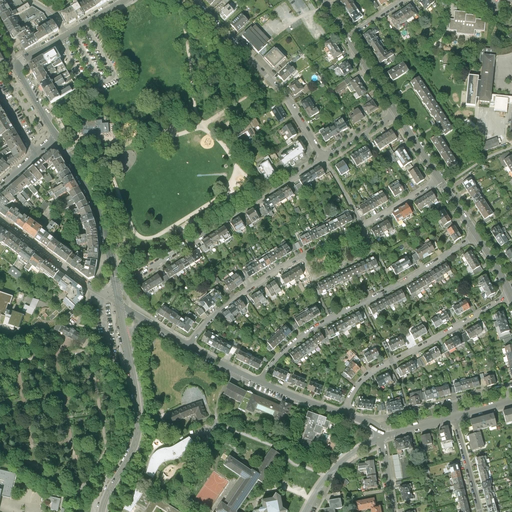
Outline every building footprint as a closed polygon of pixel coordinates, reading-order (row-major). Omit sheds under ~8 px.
[(92,0),(87,0),(78,5),(84,15),(90,12),(97,8),(92,0)] [(342,2),(347,10),(354,5),(352,2),(354,1),(353,0),(344,0),(345,0),(342,2)] [(431,7),(424,0),(418,0),(418,1),(420,3),(419,3),(422,7),(423,7),(426,10),(426,9),(427,10),(431,7)] [(511,0),(500,0),(499,5),(509,10),(508,11),(511,12),(511,0)] [(8,5),(11,11),(17,7),(14,1),(8,5)] [(11,11),(1,18),(4,24),(14,18),(30,8),(26,2),(23,4),(17,7),(11,11)] [(71,6),(72,7),(79,19),(79,18),(80,19),(82,18),(84,16),(84,15),(78,5),(77,2),(71,6)] [(7,5),(0,9),(0,16),(1,18),(11,11),(8,5),(7,5)] [(228,5),(221,12),(227,18),(234,11),(228,5)] [(354,5),(347,10),(351,17),(359,12),(354,5)] [(400,13),(406,22),(413,18),(414,19),(418,16),(413,9),(412,9),(410,6),(403,10),(402,10),(401,11),(400,12),(400,13)] [(30,8),(14,18),(20,29),(26,25),(33,21),(44,14),(32,7),(30,8)] [(67,23),(68,25),(76,20),(79,19),(72,7),(69,9),(69,8),(65,11),(64,10),(59,13),(65,24),(67,23)] [(363,18),(359,12),(351,17),(355,23),(363,18)] [(406,22),(400,13),(398,12),(397,13),(397,15),(390,19),(393,22),(392,23),(397,30),(401,27),(400,26),(406,22)] [(466,13),(454,12),(454,17),(454,20),(449,20),(448,31),(456,32),(456,34),(474,36),(475,31),(484,32),(485,20),(476,19),(476,16),(466,15),(466,13)] [(33,21),(36,26),(40,24),(45,21),(48,20),(47,19),(47,20),(44,15),(44,14),(33,21)] [(247,21),(241,15),(230,25),(237,31),(247,21)] [(14,18),(4,24),(8,30),(10,35),(20,29),(14,18)] [(48,20),(45,21),(47,24),(53,34),(58,31),(53,22),(52,21),(51,21),(49,18),(47,19),(48,20)] [(26,25),(27,28),(29,31),(35,27),(36,26),(33,21),(26,25)] [(53,34),(47,24),(45,25),(46,26),(42,28),(48,37),(51,35),(53,34)] [(241,37),(258,54),(265,47),(264,46),(270,40),(255,25),(252,28),(251,27),(241,37)] [(36,30),(35,27),(29,31),(32,36),(34,35),(38,33),(36,30)] [(366,35),(371,43),(379,38),(377,34),(382,31),(379,27),(366,35)] [(20,29),(10,35),(12,38),(14,40),(18,37),(29,31),(27,28),(22,31),(20,29)] [(38,33),(39,35),(35,37),(38,43),(43,39),(48,37),(42,28),(40,30),(39,29),(39,28),(36,30),(38,33)] [(29,31),(18,37),(20,40),(21,43),(32,36),(29,31)] [(32,36),(21,43),(23,47),(25,50),(35,44),(38,43),(35,37),(34,35),(32,36)] [(375,50),(383,45),(379,38),(371,43),(375,50)] [(337,48),(332,40),(324,45),(329,53),(337,48)] [(383,45),(375,50),(380,56),(388,51),(383,45)] [(511,52),(511,46),(508,48),(504,49),(499,50),(495,50),(481,49),(479,63),(483,63),(484,56),(492,57),(492,55),(498,55),(503,55),(509,53),(511,52)] [(342,56),(337,48),(329,53),(326,55),(328,57),(330,56),(333,60),(334,61),(336,59),(342,56)] [(50,63),(52,66),(54,69),(62,64),(60,60),(62,59),(56,49),(43,57),(48,65),(50,63)] [(277,49),(276,50),(274,49),(263,59),(274,71),(286,59),(277,49)] [(395,51),(391,53),(389,50),(388,51),(380,56),(384,63),(397,54),(395,51)] [(511,105),(511,107),(509,135),(511,135),(511,97),(490,95),(494,58),(492,57),(484,56),(483,63),(481,82),(478,82),(478,77),(469,76),(465,106),(475,107),(476,99),(479,99),(479,102),(495,103),(494,111),(506,112),(507,104),(511,105)] [(31,70),(33,73),(42,68),(48,65),(43,57),(28,66),(31,70)] [(347,63),(339,69),(344,77),(352,72),(347,63)] [(390,73),(396,82),(412,72),(406,63),(390,73)] [(62,64),(54,69),(56,72),(58,75),(66,70),(63,64),(62,64)] [(36,78),(37,80),(54,69),(52,66),(44,71),(42,68),(33,73),(35,77),(36,78)] [(278,76),(284,82),(296,71),(293,69),(292,70),(288,66),(278,76)] [(38,82),(40,86),(50,80),(48,77),(56,72),(54,69),(37,80),(38,82)] [(43,91),(44,92),(70,76),(68,73),(53,81),(53,82),(53,83),(52,84),(50,80),(40,86),(43,91)] [(348,87),(350,90),(360,84),(355,75),(345,82),(348,87)] [(44,93),(47,98),(57,92),(54,88),(56,88),(57,89),(72,80),(70,76),(44,92),(44,93)] [(445,133),(432,141),(452,171),(462,164),(459,158),(453,150),(447,141),(445,137),(456,130),(422,77),(412,83),(417,90),(426,103),(434,117),(443,129),(445,133)] [(296,96),(303,90),(296,82),(289,88),(296,96)] [(336,94),(348,87),(345,82),(333,89),(336,94)] [(358,96),(365,91),(360,84),(350,90),(355,98),(358,96)] [(50,102),(51,104),(77,88),(75,85),(62,92),(62,93),(62,94),(59,96),(57,92),(47,98),(48,99),(50,102)] [(370,98),(369,98),(365,91),(358,96),(362,103),(365,101),(367,105),(372,102),(370,98)] [(300,103),(305,111),(314,105),(309,97),(300,103)] [(367,105),(364,108),(368,115),(377,110),(372,102),(367,105)] [(7,117),(0,103),(0,138),(3,137),(15,130),(13,127),(7,117)] [(272,111),(270,113),(274,119),(276,117),(279,122),(286,118),(279,107),(278,104),(271,109),(272,111)] [(305,111),(310,118),(319,113),(314,105),(305,111)] [(350,117),(355,125),(364,118),(358,109),(352,113),(353,115),(350,117)] [(248,122),(253,129),(260,125),(255,118),(248,122)] [(81,122),(81,135),(89,135),(103,134),(110,134),(109,124),(102,125),(102,121),(81,122)] [(257,137),(253,129),(248,122),(231,133),(235,139),(248,131),(253,139),(257,137)] [(335,126),(339,133),(346,129),(342,122),(335,126)] [(284,134),(288,140),(290,139),(296,135),(290,125),(279,131),(281,136),(284,134)] [(335,126),(328,131),(333,137),(339,133),(335,126)] [(323,129),(319,132),(325,142),(333,137),(328,131),(328,130),(325,131),(323,129)] [(15,130),(3,137),(7,146),(19,138),(17,133),(15,130)] [(392,131),(384,136),(389,145),(397,140),(392,131)] [(389,145),(384,136),(375,142),(380,151),(389,145)] [(19,138),(7,146),(9,150),(0,155),(0,156),(3,160),(11,154),(23,146),(23,145),(19,138)] [(497,138),(475,146),(478,154),(499,146),(497,138)] [(297,148),(280,159),(284,166),(287,168),(304,156),(303,152),(307,150),(304,146),(304,143),(303,141),(299,142),(299,141),(294,143),(297,148)] [(13,157),(4,163),(11,170),(20,162),(28,155),(23,146),(11,154),(13,157)] [(365,146),(358,151),(364,162),(365,163),(372,156),(365,146)] [(394,153),(399,160),(407,154),(403,148),(394,153)] [(358,151),(351,156),(357,166),(364,162),(358,151)] [(50,161),(52,164),(61,159),(61,158),(58,153),(55,152),(52,152),(42,160),(46,164),(50,161)] [(275,152),(269,156),(273,163),(280,159),(275,152)] [(394,153),(389,156),(393,163),(399,160),(394,153)] [(407,154),(399,160),(404,167),(408,165),(410,163),(412,162),(407,154)] [(61,159),(52,164),(54,166),(51,168),(52,170),(55,169),(56,170),(65,165),(64,163),(61,159)] [(0,178),(1,179),(2,178),(5,175),(11,170),(4,163),(3,160),(0,163),(0,162),(0,178)] [(36,166),(34,168),(41,176),(44,173),(46,171),(43,167),(46,164),(42,160),(38,164),(36,166)] [(276,174),(268,161),(258,167),(266,180),(276,174)] [(349,170),(342,161),(335,166),(342,175),(349,170)] [(66,166),(65,165),(56,170),(59,176),(68,171),(66,166)] [(321,166),(313,171),(319,179),(327,174),(321,166)] [(30,171),(29,172),(38,183),(43,178),(41,176),(34,168),(30,171)] [(414,169),(409,173),(410,174),(413,178),(420,174),(416,168),(414,169)] [(71,175),(68,171),(59,176),(57,178),(58,179),(60,178),(61,180),(60,180),(59,180),(55,182),(57,185),(62,182),(72,176),(71,175)] [(313,171),(306,176),(311,184),(319,179),(313,171)] [(25,176),(23,177),(33,187),(38,183),(29,172),(25,176)] [(53,180),(49,174),(47,176),(44,173),(41,176),(43,178),(47,183),(53,180)] [(416,184),(417,185),(424,180),(420,174),(413,178),(416,184)] [(72,176),(62,182),(64,186),(62,186),(61,186),(52,192),(54,195),(75,182),(74,181),(72,176)] [(306,176),(298,181),(303,189),(311,184),(306,176)] [(18,182),(13,186),(27,202),(30,199),(22,191),(27,187),(35,195),(37,193),(33,187),(23,177),(18,182)] [(462,183),(466,191),(475,185),(470,178),(462,183)] [(407,191),(401,181),(396,184),(402,194),(407,191)] [(75,182),(54,195),(56,199),(66,193),(66,192),(65,191),(67,191),(69,194),(78,188),(75,183),(75,182)] [(402,194),(396,184),(391,187),(398,197),(402,194)] [(466,191),(470,197),(479,191),(475,185),(466,191)] [(11,187),(7,191),(14,199),(17,196),(18,197),(17,198),(23,205),(27,202),(13,186),(11,187)] [(289,187),(282,191),(287,199),(294,195),(289,187)] [(78,188),(69,194),(72,198),(71,199),(70,198),(64,201),(66,204),(82,194),(81,193),(78,188)] [(5,193),(1,196),(10,206),(12,204),(17,209),(20,206),(14,199),(7,191),(6,192),(5,193)] [(282,191),(275,195),(281,204),(287,199),(282,191)] [(483,199),(479,191),(470,197),(475,204),(483,199)] [(431,192),(426,195),(432,204),(437,201),(431,192)] [(382,196),(386,203),(390,201),(389,199),(385,193),(381,196),(382,196)] [(83,195),(82,194),(66,204),(63,206),(65,210),(74,204),(73,203),(74,202),(76,206),(85,200),(83,195)] [(281,204),(275,195),(268,199),(273,208),(281,204)] [(426,195),(422,198),(428,207),(432,204),(426,195)] [(0,197),(0,213),(6,218),(10,212),(7,209),(10,206),(1,196),(0,197)] [(382,205),(378,198),(374,201),(378,208),(382,205)] [(422,198),(418,201),(424,210),(428,207),(422,198)] [(273,208),(268,199),(261,204),(266,213),(273,208)] [(378,208),(374,201),(373,199),(369,201),(374,210),(378,208)] [(488,206),(483,199),(475,204),(474,204),(479,212),(488,206)] [(85,200),(76,206),(78,210),(77,211),(75,210),(72,212),(73,215),(89,207),(86,202),(85,200)] [(49,205),(45,201),(35,214),(39,218),(49,205)] [(374,210),(369,201),(365,203),(371,212),(374,210)] [(418,201),(413,204),(419,213),(424,210),(418,201)] [(371,212),(365,203),(361,205),(363,208),(359,210),(363,217),(371,212)] [(488,206),(479,212),(484,220),(489,217),(493,214),(488,206)] [(89,207),(73,215),(75,218),(78,216),(79,215),(80,214),(82,218),(92,214),(91,213),(90,208),(89,207)] [(399,211),(406,222),(413,218),(405,207),(399,211)] [(253,209),(245,214),(253,225),(261,220),(253,209)] [(10,212),(6,218),(11,222),(15,224),(21,216),(18,214),(19,212),(16,210),(15,212),(12,210),(10,212)] [(437,214),(441,220),(447,216),(443,210),(437,214)] [(406,222),(399,211),(392,215),(399,226),(406,222)] [(92,214),(82,218),(83,222),(81,222),(82,225),(94,221),(94,220),(92,214)] [(352,215),(347,217),(351,225),(356,223),(352,215)] [(23,230),(29,222),(27,221),(28,220),(27,219),(25,217),(23,218),(21,216),(15,224),(19,228),(23,230)] [(447,216),(441,220),(444,226),(451,222),(447,216)] [(37,217),(33,222),(40,227),(44,222),(37,217)] [(246,228),(240,217),(230,224),(236,234),(246,228)] [(347,217),(343,219),(347,228),(351,225),(347,217)] [(29,222),(23,230),(32,237),(34,239),(35,240),(42,231),(43,229),(42,228),(40,227),(33,222),(31,220),(29,222)] [(387,220),(383,222),(388,231),(393,229),(387,220)] [(86,230),(96,228),(95,222),(94,221),(82,225),(83,227),(85,227),(86,230)] [(339,221),(334,223),(339,231),(343,229),(339,221)] [(42,231),(35,240),(40,243),(41,244),(48,235),(55,225),(52,222),(45,232),(46,232),(46,233),(42,231)] [(383,222),(379,225),(384,234),(388,231),(383,222)] [(334,223),(330,225),(335,233),(339,231),(334,223)] [(499,237),(508,230),(506,227),(504,228),(502,224),(494,229),(499,237)] [(48,235),(41,244),(42,245),(47,249),(54,240),(50,237),(51,236),(52,237),(59,227),(55,225),(48,235)] [(330,225),(326,227),(331,235),(335,233),(330,225)] [(379,225),(374,228),(380,236),(384,234),(379,225)] [(448,230),(452,236),(458,231),(455,226),(448,230)] [(231,238),(225,227),(215,233),(221,243),(222,244),(231,238)] [(96,228),(86,230),(87,236),(85,236),(76,237),(77,241),(98,238),(97,237),(96,228)] [(323,228),(319,230),(323,239),(327,237),(323,228)] [(374,228),(370,230),(375,239),(380,236),(374,228)] [(319,230),(314,232),(319,241),(323,239),(319,230)] [(508,230),(499,237),(504,245),(511,240),(511,239),(509,235),(511,234),(508,230)] [(452,236),(455,242),(462,237),(458,231),(452,236)] [(6,232),(0,240),(0,243),(2,245),(3,243),(7,247),(14,238),(12,236),(6,232)] [(314,232),(311,234),(315,243),(319,241),(314,232)] [(221,243),(215,233),(209,237),(215,246),(221,243)] [(311,234),(306,236),(310,245),(315,243),(311,234)] [(306,236),(302,239),(303,242),(306,247),(310,245),(306,236)] [(215,246),(209,237),(200,243),(205,252),(215,246)] [(20,243),(14,238),(7,247),(20,256),(26,247),(20,243)] [(89,249),(98,249),(98,240),(98,238),(77,241),(78,245),(86,244),(88,244),(89,249)] [(54,240),(47,249),(53,253),(54,254),(60,245),(54,240)] [(429,241),(422,246),(427,253),(434,249),(429,241)] [(306,247),(303,242),(292,247),(294,252),(306,247)] [(60,245),(54,254),(60,258),(66,262),(72,254),(60,245)] [(285,245),(281,248),(286,255),(290,253),(285,245)] [(422,246),(414,251),(419,258),(427,253),(422,246)] [(28,249),(26,247),(20,256),(18,259),(28,266),(36,255),(35,254),(28,249)] [(281,248),(277,250),(281,258),(286,255),(281,248)] [(277,250),(273,253),(277,260),(281,258),(277,250)] [(80,254),(71,266),(75,269),(76,270),(79,265),(82,261),(84,259),(84,258),(82,256),(82,255),(82,251),(80,252),(80,254)] [(198,251),(193,255),(198,263),(203,259),(198,251)] [(464,256),(467,260),(474,255),(471,251),(464,256)] [(70,265),(71,266),(80,254),(77,252),(75,254),(75,255),(76,256),(75,256),(72,254),(66,262),(67,263),(70,265)] [(273,253),(268,255),(273,263),(277,260),(273,253)] [(38,256),(36,255),(28,266),(25,270),(29,273),(33,267),(37,270),(38,269),(40,270),(41,270),(46,262),(38,256)] [(193,255),(188,258),(193,266),(198,263),(193,255)] [(268,255),(264,258),(269,266),(273,263),(268,255)] [(467,260),(470,265),(477,260),(474,255),(467,260)] [(374,257),(370,259),(376,271),(380,269),(374,257)] [(188,258),(182,261),(187,269),(193,266),(188,258)] [(264,258),(260,260),(265,268),(269,266),(264,258)] [(403,271),(411,267),(406,258),(398,262),(403,271)] [(370,259),(365,261),(371,273),(376,271),(370,259)] [(260,260),(256,263),(260,271),(265,268),(260,260)] [(477,260),(470,265),(474,271),(481,266),(477,260)] [(98,262),(89,261),(88,261),(88,265),(86,265),(87,264),(83,263),(82,266),(84,267),(96,269),(97,267),(98,262)] [(182,261),(177,265),(182,273),(187,269),(182,261)] [(371,273),(365,261),(361,263),(367,275),(371,273)] [(51,265),(46,262),(41,270),(53,279),(59,272),(51,265)] [(396,275),(403,271),(398,262),(391,267),(396,275)] [(256,263),(251,266),(256,273),(260,271),(256,263)] [(361,263),(357,265),(363,277),(367,275),(361,263)] [(447,263),(443,265),(447,273),(451,270),(447,263)] [(79,265),(76,270),(89,280),(91,279),(95,278),(96,271),(96,269),(84,267),(84,268),(79,265)] [(177,265),(172,268),(177,276),(182,273),(177,265)] [(357,265),(353,267),(358,279),(363,277),(357,265)] [(443,265),(439,268),(443,275),(447,273),(443,265)] [(251,266),(247,268),(252,276),(256,273),(251,266)] [(299,266),(295,269),(299,277),(304,274),(299,266)] [(358,279),(353,267),(348,269),(354,281),(358,279)] [(172,268),(167,272),(172,279),(177,276),(172,268)] [(247,268),(243,271),(248,278),(252,276),(247,268)] [(439,268),(435,270),(440,277),(443,275),(439,268)] [(295,269),(290,272),(294,279),(299,277),(295,269)] [(348,269),(344,271),(350,283),(354,281),(348,269)] [(435,270),(431,272),(436,280),(440,277),(435,270)] [(344,271),(340,273),(346,285),(350,283),(344,271)] [(63,275),(59,272),(53,279),(54,280),(53,281),(58,285),(59,284),(60,284),(66,277),(63,275)] [(290,272),(285,274),(290,282),(294,279),(290,272)] [(431,272),(427,275),(432,282),(436,280),(431,272)] [(346,285),(340,273),(336,275),(341,287),(346,285)] [(285,274),(281,277),(285,285),(290,282),(285,274)] [(160,275),(154,279),(159,287),(165,284),(160,275)] [(239,288),(245,283),(239,275),(233,279),(239,288)] [(336,275),(331,277),(337,289),(341,287),(336,275)] [(427,275),(423,277),(428,285),(432,282),(427,275)] [(481,286),(489,281),(485,275),(477,280),(481,286)] [(83,293),(82,289),(66,277),(60,284),(58,286),(68,293),(68,296),(69,299),(67,301),(66,300),(63,303),(72,311),(73,310),(84,299),(83,293)] [(337,289),(331,277),(327,279),(333,291),(337,289)] [(423,277),(419,280),(424,287),(428,285),(423,277)] [(154,279),(148,283),(153,291),(159,287),(154,279)] [(233,292),(239,288),(233,279),(227,283),(233,292)] [(327,279),(323,281),(329,293),(333,291),(327,279)] [(419,280),(415,282),(420,289),(424,287),(419,280)] [(323,281),(318,283),(323,295),(329,293),(323,281)] [(481,286),(484,292),(493,287),(489,281),(481,286)] [(276,282),(271,285),(277,295),(282,292),(276,282)] [(415,282),(411,284),(416,292),(420,289),(415,282)] [(148,283),(142,286),(147,294),(153,291),(148,283)] [(411,284),(407,287),(412,294),(416,292),(411,284)] [(271,285),(267,288),(271,295),(273,298),(277,295),(271,285)] [(484,292),(488,297),(496,292),(493,287),(484,292)] [(401,300),(406,297),(401,290),(397,292),(401,300)] [(256,294),(261,302),(265,299),(260,291),(256,294)] [(8,304),(10,304),(12,297),(0,292),(0,325),(14,330),(15,327),(20,329),(25,315),(12,311),(10,316),(9,316),(10,311),(6,310),(8,304)] [(218,292),(211,297),(217,305),(224,300),(218,292)] [(397,302),(401,300),(397,292),(393,294),(397,302)] [(260,303),(261,302),(256,294),(251,297),(258,309),(262,307),(260,303)] [(393,304),(397,302),(393,294),(389,296),(393,304)] [(389,306),(393,304),(389,296),(385,298),(389,306)] [(211,297),(205,302),(211,310),(217,305),(211,297)] [(385,309),(389,306),(385,298),(381,301),(385,309)] [(31,303),(30,306),(35,309),(37,306),(39,300),(33,299),(31,303)] [(234,305),(239,311),(240,312),(247,307),(241,300),(234,305)] [(381,311),(385,309),(381,301),(377,303),(381,311)] [(467,302),(460,306),(464,312),(470,309),(467,302)] [(377,313),(381,311),(377,303),(373,305),(377,313)] [(33,315),(35,309),(30,306),(25,304),(22,311),(33,315)] [(228,310),(233,316),(239,311),(234,305),(228,310)] [(314,305),(309,308),(315,318),(320,314),(314,305)] [(373,315),(377,313),(373,305),(369,307),(373,315)] [(464,312),(460,306),(454,310),(457,316),(464,312)] [(159,314),(164,317),(169,310),(163,307),(159,314)] [(309,308),(304,312),(310,321),(315,318),(309,308)] [(65,318),(68,321),(76,314),(73,310),(72,311),(65,318)] [(164,317),(170,321),(174,313),(169,310),(164,317)] [(233,316),(228,310),(222,315),(227,321),(233,316)] [(506,310),(498,313),(500,320),(509,317),(506,310)] [(197,317),(189,312),(184,319),(181,318),(177,325),(188,332),(197,317)] [(304,312),(299,315),(305,324),(310,321),(304,312)] [(445,312),(438,316),(443,324),(450,320),(445,312)] [(170,321),(177,325),(181,318),(174,313),(170,321)] [(299,315),(294,318),(300,328),(305,324),(299,315)] [(438,316),(431,320),(436,328),(443,324),(438,316)] [(509,317),(500,320),(502,325),(511,323),(509,317)] [(502,325),(500,320),(497,321),(503,340),(507,339),(506,338),(504,332),(502,325)] [(482,322),(478,324),(483,332),(487,330),(482,322)] [(511,326),(511,323),(502,325),(504,332),(511,329),(511,326)] [(65,327),(59,324),(54,329),(55,330),(62,333),(62,334),(66,336),(66,337),(69,338),(72,339),(77,341),(77,340),(84,344),(87,338),(80,334),(75,331),(76,331),(73,329),(70,328),(70,329),(66,326),(65,327)] [(284,324),(279,329),(287,337),(292,333),(284,324)] [(483,332),(478,324),(472,328),(476,336),(483,332)] [(421,337),(428,333),(424,326),(417,330),(421,337)] [(476,336),(472,328),(465,331),(466,332),(470,340),(476,336)] [(279,329),(275,333),(282,341),(287,337),(279,329)] [(415,340),(421,337),(417,330),(410,333),(415,340)] [(206,332),(200,341),(205,344),(211,334),(206,332)] [(470,340),(466,332),(461,335),(466,343),(470,340)] [(275,333),(270,337),(278,346),(282,341),(275,333)] [(321,333),(317,335),(322,342),(326,339),(321,333)] [(205,344),(211,347),(216,337),(211,334),(205,344)] [(317,335),(313,338),(318,345),(322,342),(317,335)] [(450,340),(454,348),(461,345),(456,336),(450,340)] [(221,339),(216,337),(211,347),(216,349),(221,339)] [(270,337),(265,341),(273,350),(278,346),(270,337)] [(395,340),(399,348),(406,345),(402,337),(395,340)] [(313,338),(309,341),(314,347),(318,345),(313,338)] [(226,342),(221,339),(216,349),(221,352),(226,342)] [(388,343),(391,351),(399,348),(395,340),(388,343)] [(450,340),(444,343),(448,352),(454,348),(450,340)] [(309,341),(305,343),(310,350),(314,347),(309,341)] [(232,345),(226,342),(221,352),(227,355),(229,352),(232,345)] [(305,343),(302,346),(306,353),(310,350),(305,343)] [(302,346),(298,349),(302,355),(306,353),(302,346)] [(430,352),(434,360),(441,356),(437,348),(430,352)] [(241,349),(237,357),(242,360),(246,352),(241,349)] [(298,349),(294,351),(299,358),(302,355),(298,349)] [(376,349),(370,352),(374,360),(380,357),(376,349)] [(294,351),(290,354),(295,361),(299,358),(294,351)] [(246,352),(242,360),(248,363),(252,354),(246,352)] [(370,352),(364,355),(368,363),(374,360),(370,352)] [(430,352),(423,356),(428,363),(434,360),(430,352)] [(252,354),(248,363),(253,365),(257,357),(252,354)] [(356,355),(351,361),(350,362),(348,361),(345,365),(348,367),(356,374),(360,369),(356,366),(360,360),(356,355)] [(428,363),(423,356),(413,362),(416,368),(421,365),(422,366),(428,363)] [(257,357),(253,365),(259,368),(263,360),(262,360),(257,357)] [(406,364),(410,373),(417,369),(416,368),(413,362),(412,360),(406,364)] [(410,373),(406,364),(399,368),(402,372),(404,376),(410,373)] [(271,376),(278,378),(281,370),(275,367),(271,376)] [(341,375),(345,378),(348,375),(352,379),(356,374),(348,367),(344,372),(341,375)] [(287,372),(281,370),(278,378),(284,381),(287,372)] [(388,372),(382,376),(386,384),(392,381),(388,372)] [(289,383),(295,385),(298,377),(292,374),(289,383)] [(382,376),(376,379),(380,387),(386,384),(382,376)] [(494,376),(486,378),(488,387),(496,385),(494,376)] [(295,385),(302,388),(305,379),(298,377),(295,385)] [(472,379),(474,388),(480,387),(477,378),(472,379)] [(466,381),(468,390),(474,388),(472,379),(466,381)] [(460,382),(463,391),(468,390),(466,381),(460,382)] [(310,382),(307,390),(313,392),(316,385),(310,382)] [(460,382),(454,384),(457,393),(463,391),(460,382)] [(244,412),(247,404),(276,417),(280,406),(251,394),(246,391),(229,383),(223,395),(241,403),(238,409),(244,412)] [(316,385),(313,392),(319,395),(322,387),(316,385)] [(448,386),(442,387),(445,396),(451,394),(448,386)] [(442,387),(436,389),(439,398),(445,396),(442,387)] [(328,388),(325,397),(332,399),(335,390),(328,388)] [(436,389),(430,391),(433,399),(439,398),(436,389)] [(335,390),(332,399),(339,402),(342,393),(335,390)] [(430,391),(425,392),(427,401),(433,399),(430,391)] [(419,396),(410,398),(412,407),(421,405),(419,396)] [(357,408),(365,409),(366,399),(359,399),(357,408)] [(365,409),(372,410),(373,400),(366,399),(365,409)] [(166,426),(195,414),(198,421),(207,418),(206,415),(203,405),(201,401),(184,407),(162,417),(166,426)] [(280,406),(276,417),(275,418),(284,422),(292,405),(283,401),(280,406)] [(375,402),(376,410),(385,410),(385,401),(375,402)] [(397,412),(404,410),(402,401),(395,402),(397,412)] [(390,413),(397,412),(395,402),(388,404),(390,413)] [(511,408),(503,411),(506,423),(511,421),(511,408)] [(313,413),(308,411),(306,417),(302,416),(300,423),(307,426),(301,443),(302,443),(302,445),(310,448),(312,440),(314,441),(315,436),(316,433),(320,435),(323,427),(327,429),(330,422),(325,420),(326,418),(313,413)] [(482,417),(470,420),(473,432),(497,425),(494,414),(482,417)] [(449,426),(442,428),(442,431),(440,431),(439,432),(441,443),(452,440),(449,426)] [(481,432),(469,435),(471,443),(472,451),(485,448),(481,432)] [(430,434),(421,437),(423,446),(432,444),(431,436),(430,434)] [(152,457),(144,473),(153,478),(156,471),(158,468),(162,464),(163,463),(165,462),(170,460),(174,460),(178,459),(179,458),(183,455),(186,451),(192,444),(191,443),(193,441),(189,437),(174,446),(170,448),(165,448),(160,450),(155,452),(152,457)] [(412,437),(403,439),(405,449),(414,447),(412,438),(412,437)] [(403,439),(394,441),(395,442),(397,451),(405,449),(403,439)] [(236,511),(258,480),(262,483),(281,455),(271,449),(256,472),(252,469),(251,470),(230,456),(233,452),(227,448),(219,459),(225,463),(223,466),(240,477),(223,503),(221,502),(215,511),(216,511),(215,511),(236,511)] [(399,455),(393,456),(396,479),(402,478),(399,455)] [(371,476),(375,476),(374,461),(365,461),(365,463),(357,464),(358,469),(366,469),(367,477),(371,476)] [(459,471),(458,464),(450,466),(451,473),(459,471)] [(0,511),(0,503),(2,497),(11,499),(15,483),(17,475),(0,470),(0,511)] [(461,477),(459,471),(451,473),(453,479),(461,477)] [(375,476),(371,476),(371,480),(363,480),(364,489),(376,488),(375,476)] [(462,484),(461,477),(453,479),(454,486),(462,484)] [(345,478),(340,484),(344,487),(349,481),(345,478)] [(408,483),(399,485),(401,493),(409,491),(408,483)] [(464,490),(462,484),(454,486),(456,492),(464,490)] [(136,505),(144,491),(145,491),(138,487),(131,498),(133,499),(128,508),(126,506),(124,510),(127,511),(131,511),(133,510),(134,508),(136,505)] [(179,511),(154,497),(152,496),(153,494),(148,490),(147,493),(144,491),(136,505),(138,507),(144,510),(145,511),(144,511),(179,511)] [(465,497),(464,490),(456,492),(457,499),(465,497)] [(409,491),(401,493),(402,501),(411,499),(409,491)] [(272,499),(261,501),(262,509),(260,509),(257,511),(258,511),(286,511),(282,509),(281,498),(276,495),(272,499)] [(61,499),(49,497),(47,502),(52,503),(51,510),(58,511),(61,499)] [(467,503),(465,497),(457,499),(459,505),(467,503)] [(330,508),(324,509),(324,511),(335,511),(335,509),(341,509),(339,499),(328,501),(330,508)] [(374,499),(356,502),(357,511),(371,509),(371,511),(380,511),(380,507),(375,508),(374,503),(374,499)] [(468,510),(467,503),(459,505),(460,511),(468,510)]
